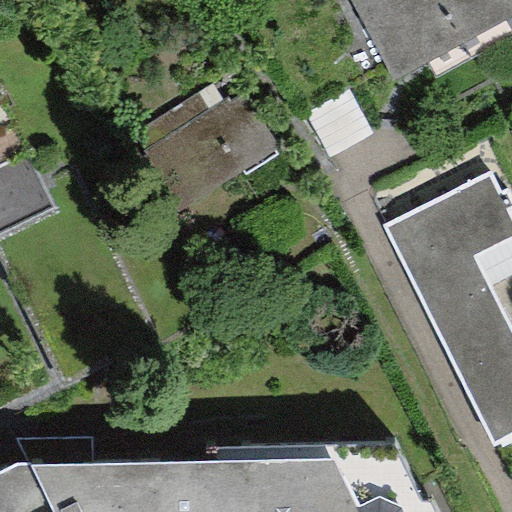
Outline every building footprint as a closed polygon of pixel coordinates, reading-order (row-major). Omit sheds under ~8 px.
[(511,0),(344,0),(336,5),(360,50),(371,44),(391,80),(511,15),(511,0)] [(196,94),(132,135),(142,150),(136,154),(175,213),(278,146),(244,94),(229,104),(226,99),(207,111),(196,94)] [(0,165),(27,153),(0,96),(0,165)] [(489,171),(380,226),(491,446),(511,434),(511,330),(475,257),(511,238),(511,213),(510,209),(511,208),(511,200),(506,189),(500,192),(489,171)] [(205,459),(17,463),(0,471),(0,511),(437,511),(431,499),(420,499),(391,443),(205,447),(205,459)]
